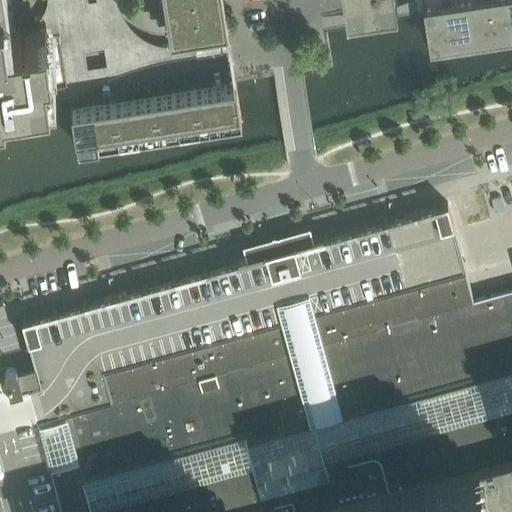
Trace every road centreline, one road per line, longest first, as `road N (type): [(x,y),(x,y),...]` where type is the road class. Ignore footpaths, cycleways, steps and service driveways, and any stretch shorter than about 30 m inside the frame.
road 1 (residential): [(0,269),(310,189)]
road 2 (residential): [(310,189),(511,130)]
road 3 (residential): [(310,189),(289,49)]
